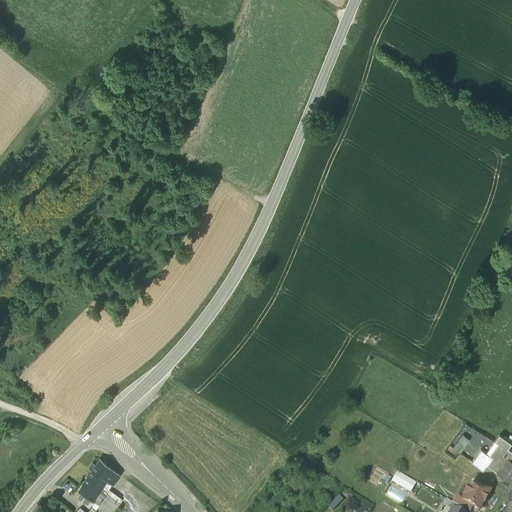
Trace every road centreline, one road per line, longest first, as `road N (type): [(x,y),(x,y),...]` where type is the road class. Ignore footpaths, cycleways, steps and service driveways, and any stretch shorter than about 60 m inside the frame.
road 1 (secondary): [(355,0),(247,256),(211,313),(102,430)]
road 2 (track): [(271,207),(85,118),(0,51)]
road 3 (residential): [(102,430),(192,511)]
